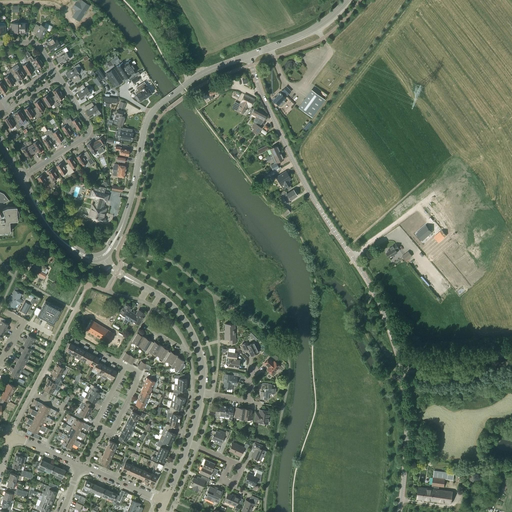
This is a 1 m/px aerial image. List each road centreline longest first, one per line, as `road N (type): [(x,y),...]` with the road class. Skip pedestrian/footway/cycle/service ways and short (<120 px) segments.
road 1 (tertiary): [(398,511),(406,417),(389,329),(304,183),(248,55)]
road 2 (tertiary): [(100,257),(122,224),(157,105),(248,55)]
road 3 (residential): [(21,178),(88,135),(60,78)]
road 4 (residential): [(53,69),(4,105),(60,78)]
